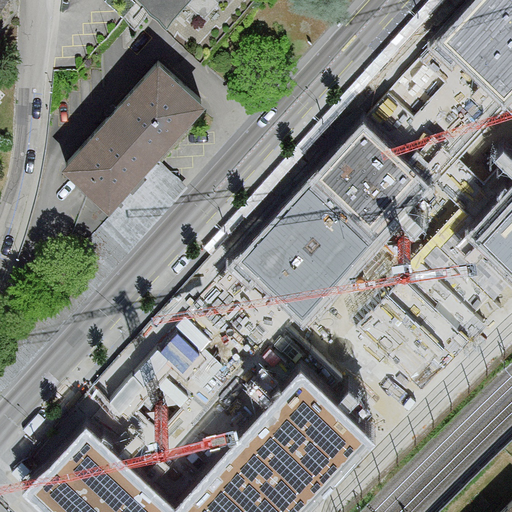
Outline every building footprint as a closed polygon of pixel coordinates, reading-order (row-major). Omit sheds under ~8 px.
[(188,0),(140,0),(168,24),(188,0)] [(511,100),(511,0),(476,0),(433,49),(503,110),(511,100)] [(151,48),(55,152),(101,194),(197,90),(151,48)] [(367,127),(238,263),(305,327),(435,191),(367,127)] [(511,184),(463,235),(511,282),(511,184)] [(171,508),(86,429),(22,497),(38,511),(308,511),(373,442),(298,373),(171,508)] [(511,511),(511,493),(494,511),(511,511)]
